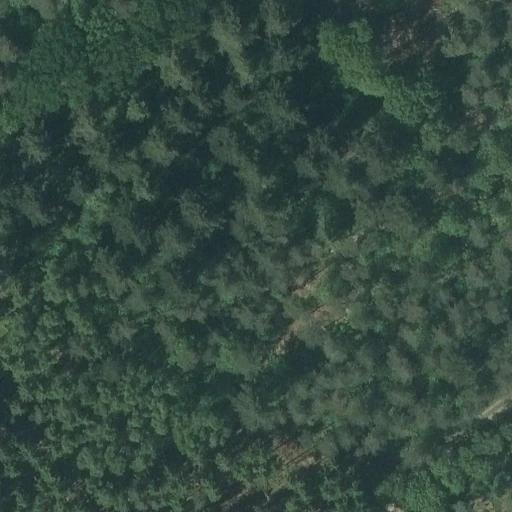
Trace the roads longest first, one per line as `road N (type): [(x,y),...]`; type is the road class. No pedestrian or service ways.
road 1 (unknown): [(511,147),(305,0)]
road 2 (track): [(367,511),(511,380)]
